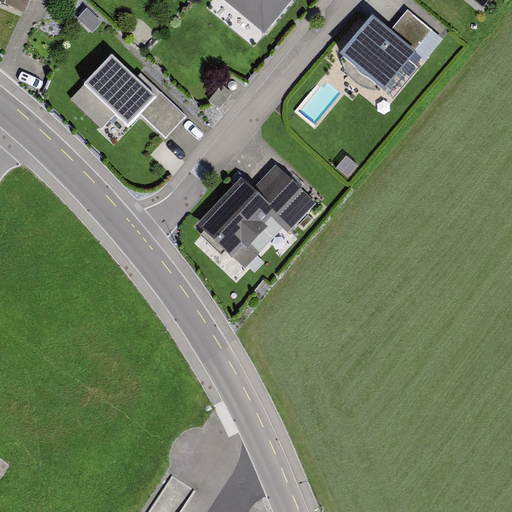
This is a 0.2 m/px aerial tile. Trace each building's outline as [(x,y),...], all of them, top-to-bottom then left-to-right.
[(0,0),(0,5),(30,16),(35,0),(0,0)] [(298,0),(229,0),(271,34),(298,0)] [(494,0),(477,0),(488,9),(494,0)] [(409,12),(390,35),(417,57),(425,64),(444,41),(409,12)] [(373,20),(340,59),(384,96),(417,57),(390,35),(373,20)] [(160,101),(116,60),(89,89),(133,130),(143,120),(167,143),(190,119),(165,96),(160,101)] [(256,194),(244,182),(201,225),(240,265),(280,225),(293,238),(320,211),(279,171),(256,194)]
